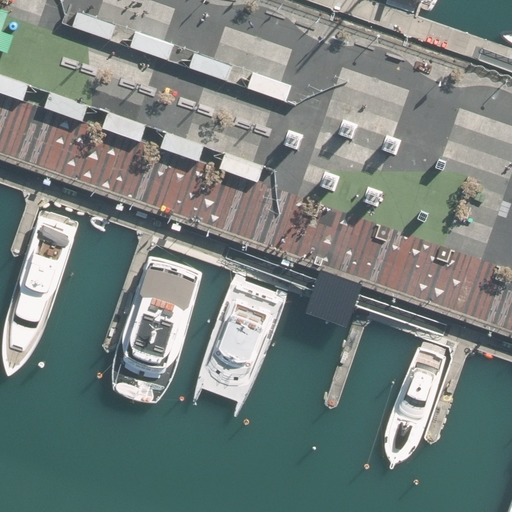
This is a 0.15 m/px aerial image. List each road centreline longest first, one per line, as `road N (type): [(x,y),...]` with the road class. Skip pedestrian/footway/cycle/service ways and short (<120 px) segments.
road 1 (residential): [(511,137),(105,0)]
road 2 (unknown): [(377,262),(428,109)]
road 3 (unknown): [(143,182),(195,30)]
road 4 (unknown): [(261,222),(312,70)]
road 5 (unknown): [(26,142),(99,0)]
